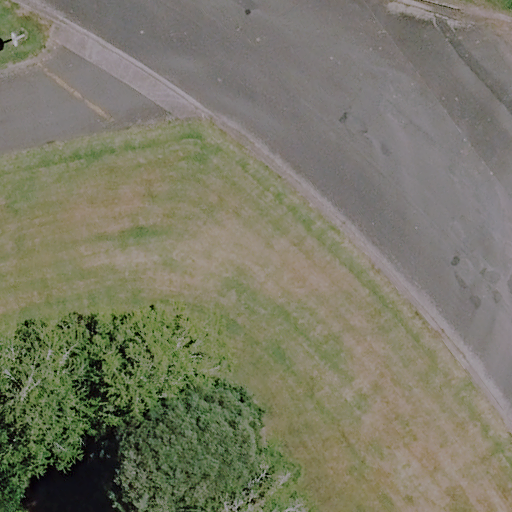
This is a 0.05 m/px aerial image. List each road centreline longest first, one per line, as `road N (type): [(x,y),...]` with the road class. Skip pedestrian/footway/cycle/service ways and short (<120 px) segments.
road 1 (unclassified): [(511,294),(468,225),(248,15)]
road 2 (unclassified): [(0,104),(248,15)]
